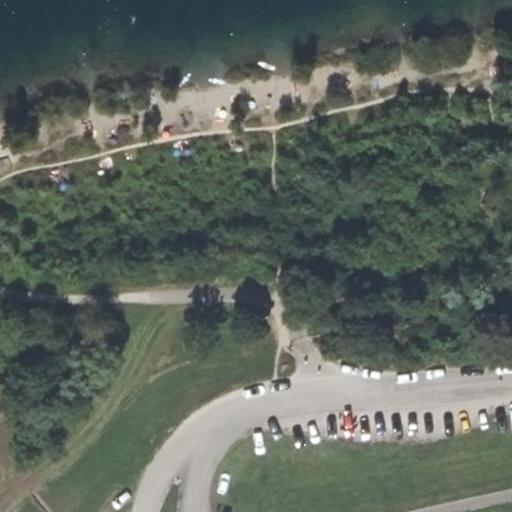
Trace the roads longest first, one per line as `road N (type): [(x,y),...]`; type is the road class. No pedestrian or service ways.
road 1 (track): [(320,394),(308,347),(262,301),(0,293)]
road 2 (track): [(188,297),(116,412),(0,511)]
